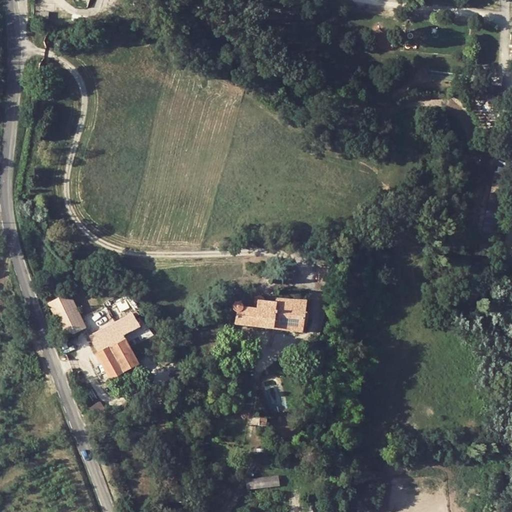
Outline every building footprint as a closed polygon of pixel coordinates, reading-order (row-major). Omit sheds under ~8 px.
[(327,267),(326,283),(335,284),(336,268),(327,267)] [(95,322),(80,294),(74,290),(69,292),(85,327),(95,322)] [(48,302),(64,337),(85,327),(69,292),(48,302)] [(232,308),(235,311),(235,323),(302,331),(305,301),(277,297),(277,302),(264,301),(263,299),(261,297),(259,296),(257,297),(255,297),(254,299),(253,301),(253,308),(242,307),(239,303),(237,302),(235,302),(233,302),(232,304),(231,306),(232,308)] [(95,353),(108,378),(110,377),(125,371),(138,364),(123,336),(128,333),(139,327),(128,308),(115,314),(110,317),(113,323),(89,336),(97,352),(95,353)] [(125,371),(110,377),(113,383),(127,375),(125,371)] [(88,408),(95,419),(106,412),(99,401),(88,408)] [(246,480),(247,486),(277,483),(276,477),(246,480)] [(171,502),(187,502),(188,492),(171,491),(171,502)] [(358,504),(366,503),(365,495),(357,496),(358,504)]
